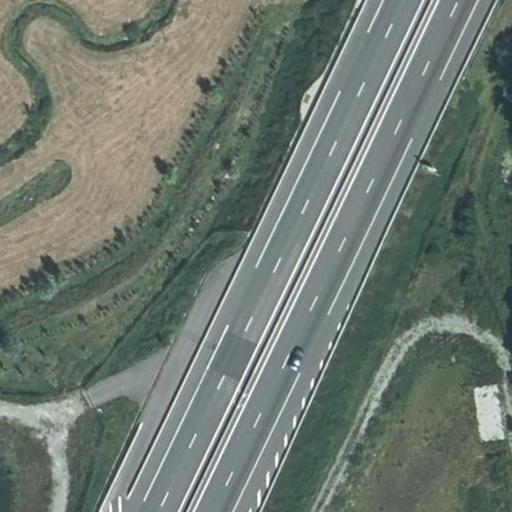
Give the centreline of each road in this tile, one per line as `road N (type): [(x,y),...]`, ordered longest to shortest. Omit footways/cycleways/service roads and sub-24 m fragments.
road 1 (motorway): [(204,511),(452,0)]
road 2 (motorway): [(390,0),(148,511)]
